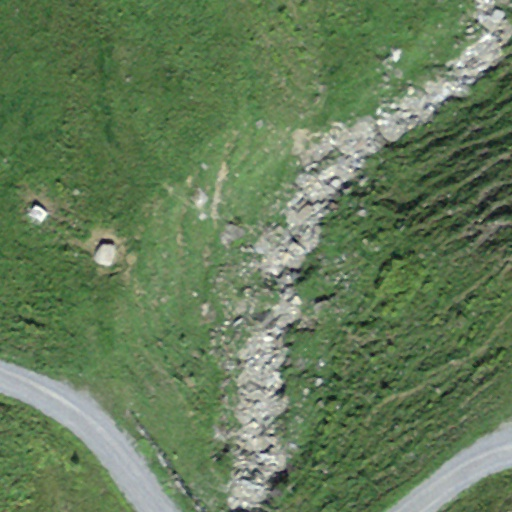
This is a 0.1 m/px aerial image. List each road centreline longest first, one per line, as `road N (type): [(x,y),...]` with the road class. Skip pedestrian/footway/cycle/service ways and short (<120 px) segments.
road 1 (track): [(160,511),(88,426),(47,396),(0,378)]
road 2 (track): [(511,450),(494,453),(407,511)]
